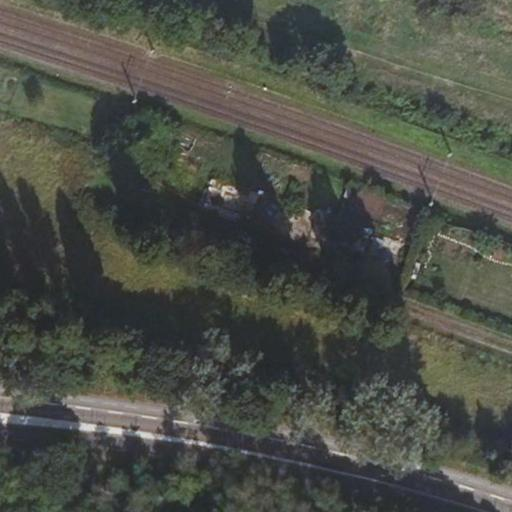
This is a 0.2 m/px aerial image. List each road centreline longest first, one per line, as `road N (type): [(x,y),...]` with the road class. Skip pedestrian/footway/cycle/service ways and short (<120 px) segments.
road 1 (secondary): [(32,419),(259,454),(474,511)]
road 2 (track): [(511,345),(350,283)]
